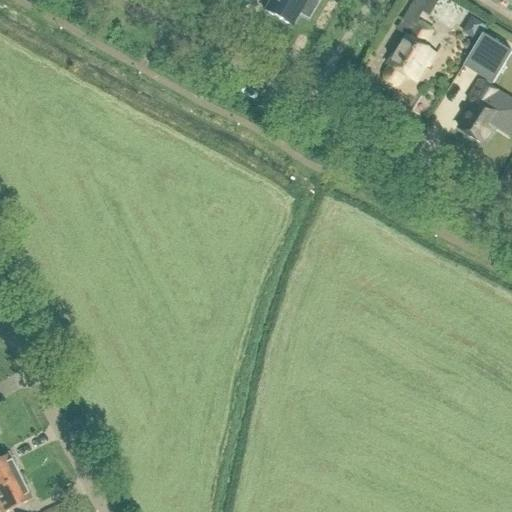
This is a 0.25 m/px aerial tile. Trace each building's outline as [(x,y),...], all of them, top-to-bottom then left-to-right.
[(271,0),(264,13),(292,29),(308,0),(271,0)] [(415,85),(426,67),(430,69),(439,55),(425,46),(433,33),(421,25),(419,20),(424,13),(430,17),(441,0),(440,0),(416,0),(397,31),(408,38),(385,75),(385,82),(386,85),(389,87),(399,87),(401,84),(404,78),(415,85)] [(478,42),(486,28),(472,19),(464,33),(478,42)] [(511,52),(484,35),(464,67),(493,86),(511,55),(511,52)] [(484,146),(494,129),(491,127),(497,117),(489,113),(500,96),(480,83),(469,100),(477,105),(460,132),(470,138),(469,140),(479,147),(481,144),(484,146)] [(0,487),(19,478),(14,468),(15,464),(13,459),(9,459),(7,455),(0,458),(0,487)] [(0,511),(6,511),(30,500),(28,496),(30,493),(27,488),(24,487),(19,478),(0,487),(0,511)]
